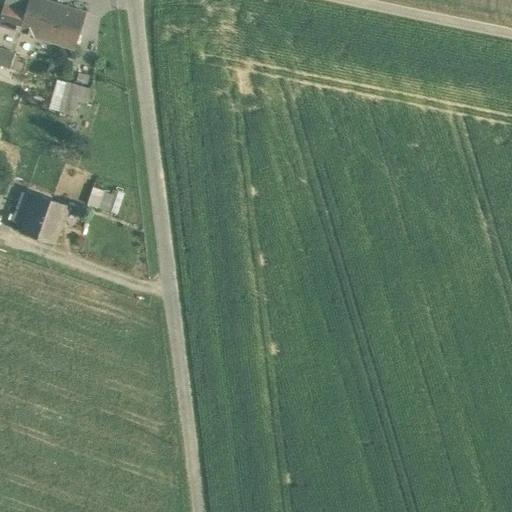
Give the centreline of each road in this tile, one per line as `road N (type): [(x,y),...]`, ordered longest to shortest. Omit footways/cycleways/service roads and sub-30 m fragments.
road 1 (unclassified): [(197,511),(132,0)]
road 2 (unclassified): [(352,0),(511,32)]
